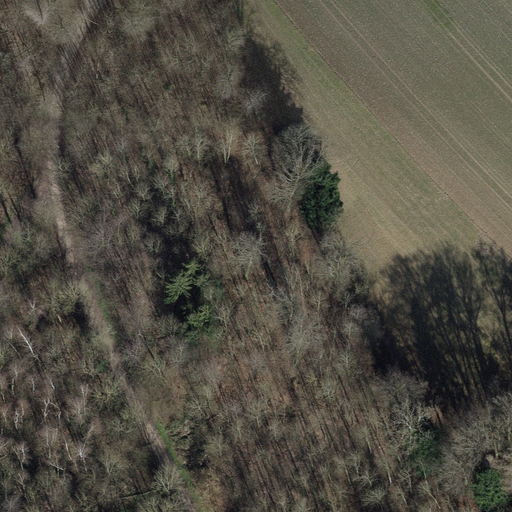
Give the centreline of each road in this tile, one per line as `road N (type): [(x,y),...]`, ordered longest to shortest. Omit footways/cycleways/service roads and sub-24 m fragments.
road 1 (track): [(82,0),(54,119),(52,198),(74,276),(193,511)]
road 2 (track): [(0,331),(52,198)]
